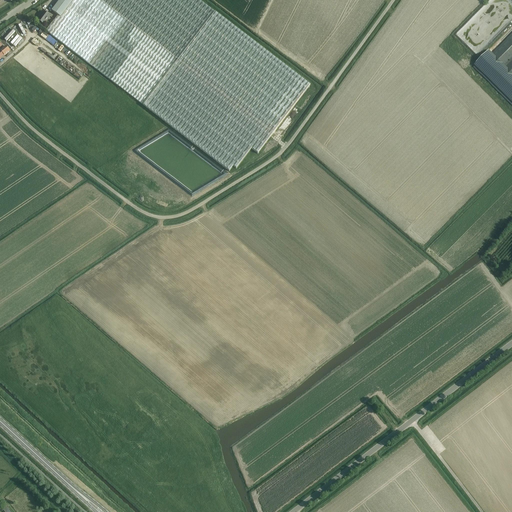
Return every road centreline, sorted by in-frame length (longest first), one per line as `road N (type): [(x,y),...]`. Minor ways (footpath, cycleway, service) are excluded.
road 1 (unclassified): [(393,0),(272,158),(181,215),(162,218),(128,203),(0,94)]
road 2 (tertiary): [(295,511),(511,342)]
